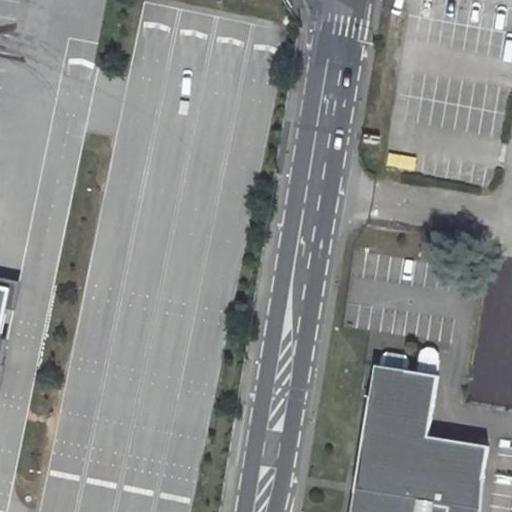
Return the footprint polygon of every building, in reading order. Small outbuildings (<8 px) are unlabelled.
[(0,344),(11,290),(0,287),(0,344)] [(419,360),(416,375),(433,378),(436,363),(435,356),(432,351),(426,351),(422,353),(419,360)] [(378,368),(407,373),(409,363),(404,358),(385,354),(380,358),(378,368)] [(352,511),(477,511),(482,482),(488,449),(428,439),(437,378),(433,378),(416,375),(407,373),(378,368),(375,368),(370,399),(369,399),(354,495),(352,511)] [(189,511),(197,460),(50,439),(39,511),(189,511)]
